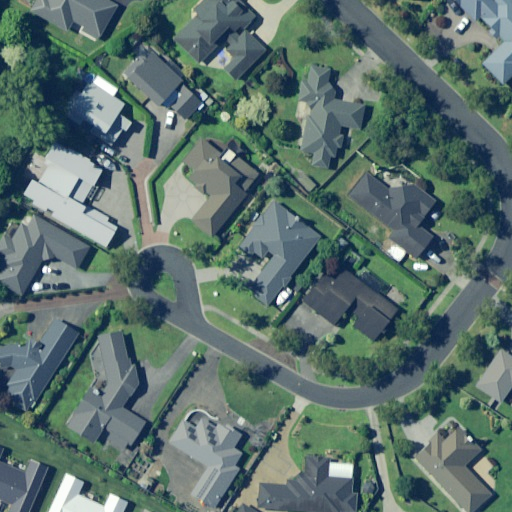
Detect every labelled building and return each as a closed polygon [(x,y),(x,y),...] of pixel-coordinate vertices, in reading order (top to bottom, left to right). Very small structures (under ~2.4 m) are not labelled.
[(34,0),(28,10),(66,33),(71,24),(97,40),(117,6),(106,0),(34,0)] [(197,66),(217,45),(230,57),(219,69),(233,82),(265,48),(243,28),(254,16),(236,0),(200,0),(190,11),(195,15),(170,41),(197,66)] [(491,31),(488,34),(495,41),(498,38),(503,43),(481,65),(502,86),(511,75),(511,0),(451,0),(474,23),(479,19),(491,31)] [(144,105),(152,112),(159,119),(170,108),(184,121),(202,101),(181,81),(140,43),(127,57),(133,63),(121,75),(148,100),(144,105)] [(302,119),(298,151),(312,153),(310,167),(328,169),(329,157),(334,158),(335,149),(340,149),(342,134),(342,129),(362,131),(365,105),(332,101),(334,86),(328,86),(330,69),(308,67),(306,83),(298,82),(294,118),(302,119)] [(124,105),(90,81),(69,110),(103,135),(100,139),(111,147),(127,124),(116,116),(124,105)] [(220,144),(205,133),(182,162),(194,172),(188,181),(209,197),(190,221),(212,237),(245,195),(243,193),(258,174),(235,156),(220,144)] [(102,169),(53,141),(42,161),(48,164),(37,184),(31,181),(23,195),(33,201),(31,205),(105,247),(118,225),(81,204),(87,195),(102,169)] [(390,192),(366,175),(349,197),(393,231),(387,239),(415,260),(431,238),(416,227),(435,202),(409,182),(402,177),(390,192)] [(319,237),(272,201),(254,224),(236,248),(249,258),(253,253),(267,264),(246,292),(266,307),(319,237)] [(89,247),(33,215),(29,223),(22,220),(11,239),(3,234),(0,239),(0,265),(3,268),(0,273),(0,283),(21,296),(41,260),(55,258),(76,270),(89,247)] [(373,342),(397,310),(342,269),(331,261),(301,302),(334,326),(342,315),(352,323),(351,326),(373,342)] [(76,334),(53,319),(39,343),(45,346),(42,351),(27,342),(0,344),(0,369),(11,368),(17,372),(4,393),(30,409),(76,334)] [(126,358),(120,331),(96,336),(107,385),(101,394),(90,387),(65,427),(93,444),(103,428),(110,432),(105,440),(125,452),(143,422),(121,409),(136,384),(133,370),(129,371),(126,358)] [(511,358),(499,350),(474,387),(499,404),(511,387),(511,388),(511,358)] [(216,421),(213,425),(199,417),(194,426),(183,419),(168,443),(207,467),(190,495),(213,509),(238,469),(233,466),(241,454),(231,448),(239,435),(216,421)] [(481,450),(459,426),(443,441),(437,434),(412,458),(462,511),(472,511),(490,495),(463,466),(481,450)] [(0,446),(0,497),(11,503),(6,511),(28,511),(48,467),(30,459),(25,472),(0,461),(0,455),(3,448),(0,446)] [(305,457),(304,471),(286,481),(286,486),(258,484),(256,509),(295,511),(352,511),(355,465),(328,463),(328,459),(305,457)] [(65,475),(48,511),(123,511),(128,503),(110,495),(104,508),(78,496),(83,483),(65,475)] [(257,511),(244,503),(237,511),(257,511)]
